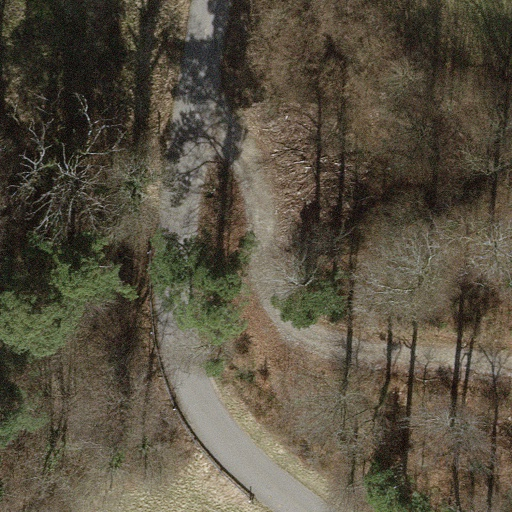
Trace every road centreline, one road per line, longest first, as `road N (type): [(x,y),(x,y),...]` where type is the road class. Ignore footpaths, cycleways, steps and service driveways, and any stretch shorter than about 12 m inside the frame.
road 1 (residential): [(303,511),(189,420),(155,279),(200,0)]
road 2 (track): [(511,366),(302,340),(271,312),(245,149),(183,106)]
